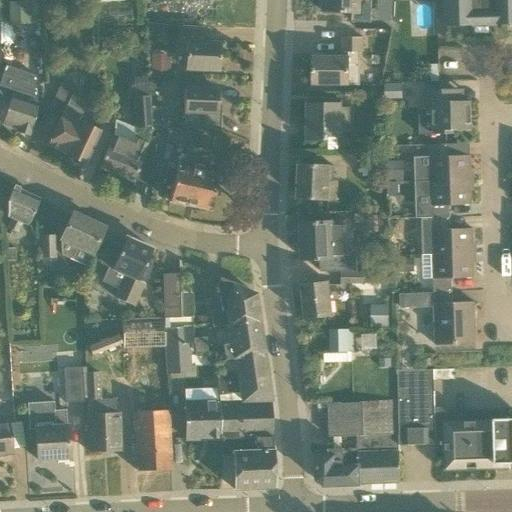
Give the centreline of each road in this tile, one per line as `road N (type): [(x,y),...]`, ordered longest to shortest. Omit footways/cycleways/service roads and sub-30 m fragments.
road 1 (residential): [(264,245),(186,242),(0,158)]
road 2 (residential): [(296,505),(264,245)]
road 3 (residential): [(264,245),(276,0)]
road 4 (unclassified): [(511,317),(494,283),(491,137),(511,117)]
road 5 (unclassified): [(296,505),(494,500)]
road 6 (unclassified): [(159,511),(296,505)]
